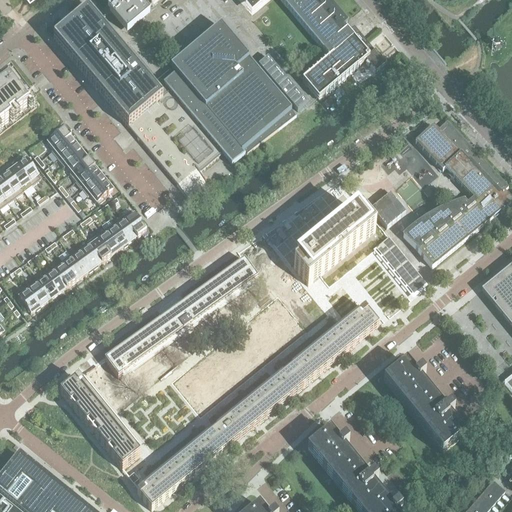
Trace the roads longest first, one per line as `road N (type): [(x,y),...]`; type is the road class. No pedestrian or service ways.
road 1 (residential): [(2,416),(71,356),(449,90)]
road 2 (residential): [(21,34),(172,220)]
road 3 (residential): [(121,511),(2,416)]
road 4 (residential): [(401,336),(511,245)]
road 5 (residential): [(400,500),(322,401)]
road 6 (residential): [(449,90),(368,0)]
